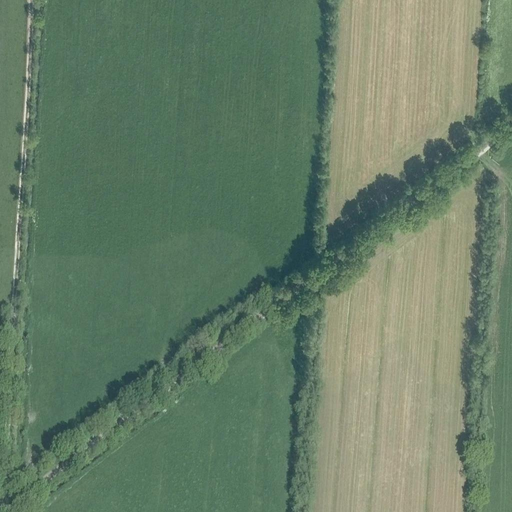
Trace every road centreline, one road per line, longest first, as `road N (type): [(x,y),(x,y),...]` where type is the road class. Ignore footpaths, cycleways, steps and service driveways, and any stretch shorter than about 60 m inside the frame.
road 1 (track): [(16,511),(26,495),(511,123)]
road 2 (track): [(27,0),(9,511)]
